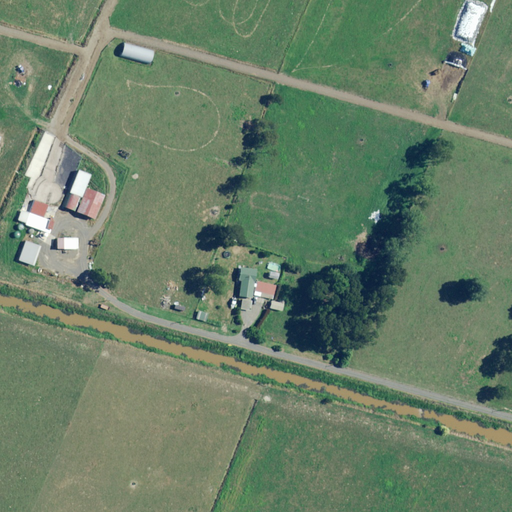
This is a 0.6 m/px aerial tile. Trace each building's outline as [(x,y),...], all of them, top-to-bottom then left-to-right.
[(151,51),(122,43),(119,55),(147,63),(151,51)] [(67,193),(68,193),(62,207),(72,211),(78,197),(79,198),(89,175),(76,170),(67,193)] [(102,196),(84,189),(75,212),(92,219),(102,196)] [(41,218),(46,206),(33,201),(25,198),(16,220),(24,223),(24,224),(48,233),(52,222),(41,218)] [(75,249),(75,238),(54,238),(54,249),(75,249)] [(38,246),(24,241),(17,260),(32,265),(38,246)] [(254,270),(239,268),(237,280),(239,280),(237,296),(250,298),(254,270)] [(273,286),(255,282),(252,295),(258,296),(259,293),(271,295),(273,286)] [(280,311),(282,304),(270,301),(268,308),(280,311)] [(205,314),(197,312),(195,319),(203,321),(205,314)]
